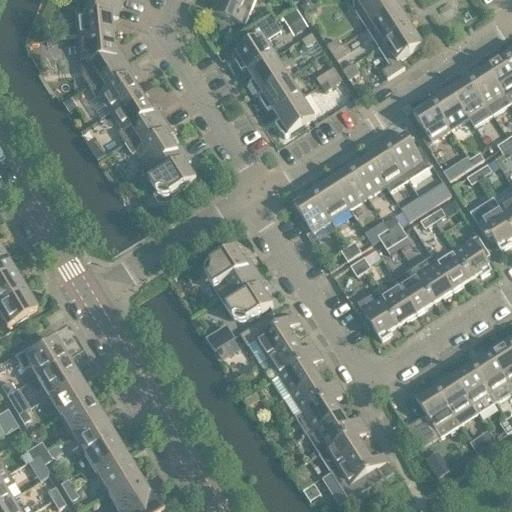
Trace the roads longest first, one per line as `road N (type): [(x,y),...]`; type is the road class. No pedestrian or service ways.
road 1 (residential): [(511,296),(385,372),(350,363),(254,196)]
road 2 (residential): [(254,196),(484,50),(511,24)]
road 3 (tertiary): [(211,511),(85,297)]
road 4 (residential): [(254,196),(244,161),(169,43),(174,0)]
road 5 (residential): [(85,297),(254,196)]
road 6 (tertiary): [(85,297),(0,152)]
